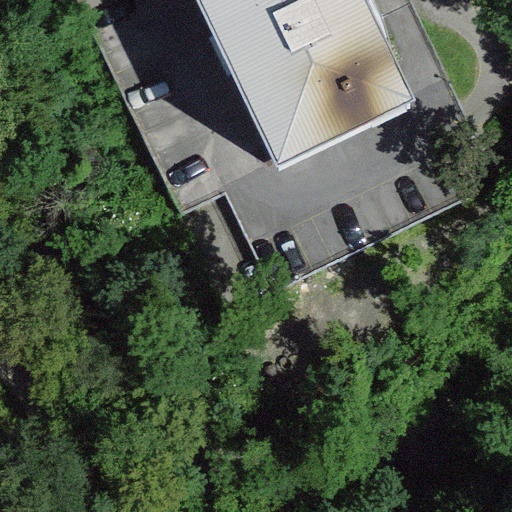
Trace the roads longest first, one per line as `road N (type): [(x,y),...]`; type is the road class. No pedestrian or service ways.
road 1 (unknown): [(185,0),(280,189),(293,194),(310,193),(438,122),(441,87),(403,0)]
road 2 (track): [(0,363),(119,511)]
